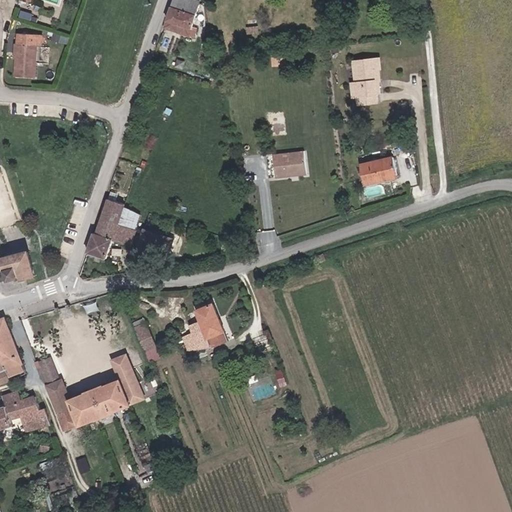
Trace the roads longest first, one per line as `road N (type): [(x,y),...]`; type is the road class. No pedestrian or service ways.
road 1 (residential): [(65,279),(74,285),(205,274),(511,182)]
road 2 (residential): [(123,118),(65,279)]
road 3 (residential): [(123,118),(65,100),(0,95)]
road 4 (residential): [(162,0),(123,118)]
